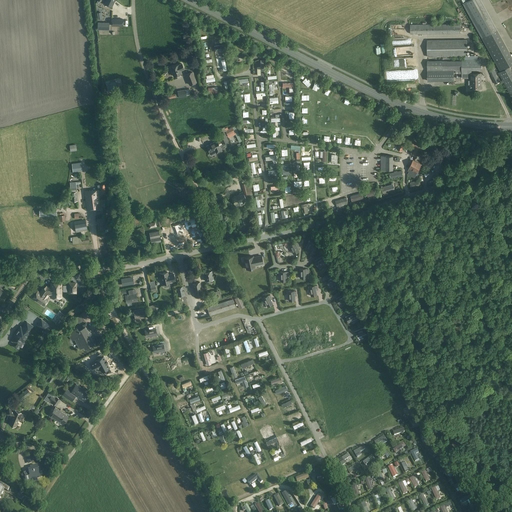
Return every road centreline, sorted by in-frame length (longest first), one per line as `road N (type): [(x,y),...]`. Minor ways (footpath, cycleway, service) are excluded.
road 1 (secondary): [(511,125),(435,116),(390,101),(188,0)]
road 2 (unclassified): [(224,245),(349,215),(511,158)]
road 3 (residential): [(224,245),(145,71),(133,0)]
road 4 (residential): [(357,511),(257,318)]
road 5 (track): [(139,359),(33,511)]
road 6 (track): [(218,511),(139,359)]
road 7 (track): [(201,366),(253,354),(296,446)]
